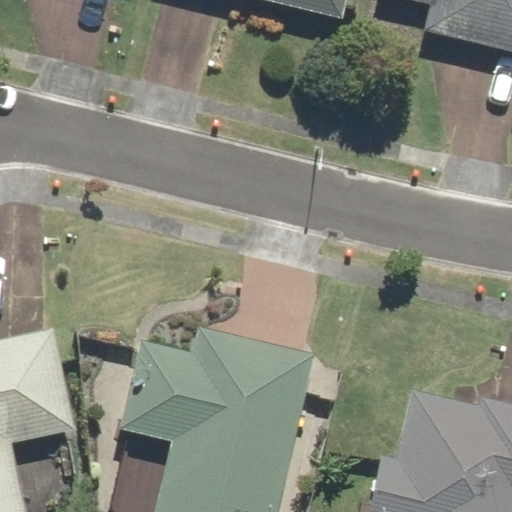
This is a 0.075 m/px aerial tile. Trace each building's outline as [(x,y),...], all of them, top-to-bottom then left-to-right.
[(335,0),(217,0),(329,28),(335,0)] [(511,0),(377,0),(370,29),(511,63),(511,0)] [(262,511),(305,361),(196,330),(184,373),(132,358),(109,439),(161,454),(144,511),(262,511)] [(0,511),(19,511),(6,441),(64,430),(46,336),(0,345),(0,511)] [(511,511),(511,408),(404,381),(370,511),(511,511)]
